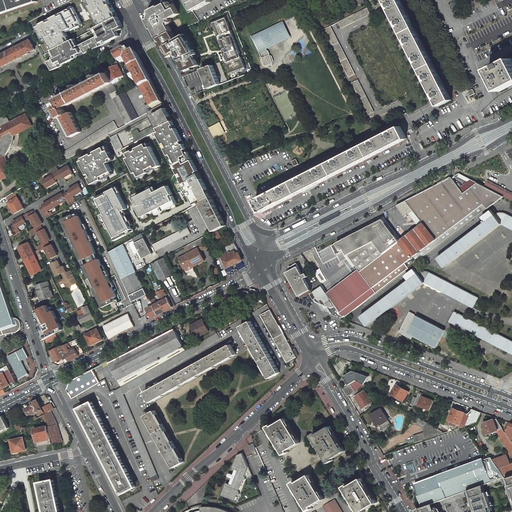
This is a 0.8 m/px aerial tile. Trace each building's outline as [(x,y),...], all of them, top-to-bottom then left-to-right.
[(36,0),(2,0),(0,1),(0,15),(37,2),(36,0)] [(118,17),(108,0),(84,0),(98,27),(118,17)] [(168,23),(170,19),(179,13),(173,1),(171,0),(169,1),(160,7),(159,5),(151,11),(148,12),(147,15),(147,17),(148,20),(152,29),(153,28),(159,38),(166,34),(173,31),(168,23)] [(193,10),(187,0),(186,0),(180,0),(182,3),(188,13),(193,10)] [(186,0),(187,0),(193,10),(211,0),(186,0)] [(401,0),(385,0),(402,34),(415,28),(406,9),(401,0)] [(66,33),(82,25),(73,7),(36,25),(43,39),(49,52),(70,41),(66,33)] [(367,7),(338,22),(342,28),(371,14),(367,7)] [(123,26),(118,17),(98,27),(94,29),(98,36),(76,47),(73,40),(70,41),(51,51),(55,58),(48,62),(53,70),(120,36),(116,29),(123,26)] [(215,21),(212,22),(217,35),(222,50),(226,59),(231,74),(242,70),(245,69),(244,66),(228,23),(226,17),(215,21)] [(267,48),(291,37),(284,22),(252,36),(262,58),(262,59),(264,65),(265,65),(265,66),(267,65),(267,67),(273,65),(272,63),(273,63),(273,62),(274,61),(272,56),(271,56),(270,55),(269,51),(268,50),(267,50),(266,50),(267,48)] [(324,29),(349,77),(355,74),(331,26),(324,29)] [(415,28),(402,34),(421,70),(433,64),(424,46),(415,28)] [(173,31),(159,39),(171,58),(176,54),(186,71),(194,68),(199,66),(200,65),(197,59),(195,56),(197,55),(198,55),(186,34),(177,39),(173,31)] [(31,41),(0,56),(0,68),(35,50),(31,41)] [(129,52),(118,57),(122,64),(129,61),(133,70),(143,65),(138,55),(136,55),(135,54),(134,55),(133,53),(130,54),(129,52)] [(511,59),(511,58),(489,70),(499,91),(511,85),(511,59)] [(433,64),(421,70),(439,106),(452,100),(443,82),(433,64)] [(135,80),(137,83),(139,82),(143,90),(153,85),(143,65),(133,70),(138,78),(135,80)] [(213,65),(202,69),(209,89),(220,84),(213,65)] [(113,83),(124,77),(119,67),(99,77),(97,74),(94,76),(96,79),(80,87),(78,84),(74,86),(76,89),(56,100),(58,103),(56,103),(57,104),(55,105),(56,108),(55,108),(60,118),(62,117),(72,137),(82,132),(71,112),(67,114),(64,109),(113,83)] [(374,112),(358,80),(352,83),(368,115),(374,112)] [(153,85),(143,90),(154,109),(163,104),(153,85)] [(119,95),(132,121),(139,118),(125,91),(118,94),(119,95)] [(119,95),(113,99),(126,125),(132,121),(119,95)] [(166,108),(151,116),(155,125),(157,128),(172,121),(166,108)] [(27,117),(26,114),(10,123),(6,115),(0,118),(0,179),(0,180),(2,179),(12,176),(8,162),(6,157),(9,152),(11,147),(12,142),(13,136),(19,133),(32,126),(27,117)] [(119,128),(114,121),(64,153),(68,159),(71,157),(108,133),(110,133),(119,128)] [(193,160),(172,121),(157,128),(156,129),(175,165),(176,164),(183,161),(185,164),(193,160)] [(209,128),(214,139),(226,133),(220,122),(209,128)] [(157,128),(155,125),(140,133),(138,129),(131,133),(136,142),(153,133),(152,131),(156,129),(157,128)] [(401,126),(364,145),(371,157),(389,148),(407,139),(401,126)] [(130,157),(128,158),(136,173),(138,172),(140,177),(149,172),(148,170),(155,166),(157,168),(161,166),(151,147),(148,148),(146,144),(137,149),(138,150),(134,152),(133,150),(128,153),(130,157)] [(364,145),(328,163),(334,176),(352,166),(371,157),(364,145)] [(84,160),(81,162),(88,175),(91,174),(92,177),(90,178),(93,184),(114,174),(108,163),(111,162),(110,159),(113,158),(109,150),(107,152),(104,147),(95,152),(96,154),(93,156),(92,154),(83,158),(84,160)] [(184,184),(191,180),(190,178),(200,173),(193,160),(185,164),(183,161),(176,164),(175,165),(178,173),(184,184)] [(328,163),(292,181),(298,194),(316,185),(334,176),(328,163)] [(52,173),(53,175),(44,181),(48,188),(57,182),(56,180),(55,178),(61,174),(63,177),(64,179),(64,178),(73,173),(69,166),(60,172),(57,166),(50,170),(52,173)] [(200,173),(190,178),(191,180),(202,201),(212,197),(200,173)] [(451,177),(397,205),(405,216),(411,212),(421,225),(477,183),(460,174),(459,173),(455,176),(459,184),(458,185),(451,177)] [(191,180),(184,184),(195,205),(200,202),(201,202),(202,201),(191,180)] [(511,192),(487,180),(484,186),(511,200),(511,192)] [(292,181),(256,200),(262,213),(280,203),(298,194),(292,181)] [(337,289),(328,296),(329,297),(335,306),(342,317),(343,318),(350,313),(401,275),(400,273),(408,267),(405,263),(413,256),(418,262),(504,196),(484,186),(480,184),(477,183),(421,225),(400,241),(356,274),(355,276),(340,287),(338,284),(335,287),(337,289)] [(47,211),(66,201),(74,197),(83,191),(79,184),(69,190),(70,191),(72,194),(65,198),(63,195),(63,194),(43,205),(44,207),(46,210),(43,212),(47,218),(52,215),(51,212),(48,213),(47,211)] [(153,188),(136,198),(138,202),(140,206),(138,207),(143,217),(154,211),(156,215),(157,214),(161,212),(161,214),(166,211),(166,210),(171,208),(171,209),(176,207),(176,205),(177,204),(175,201),(174,201),(171,196),(173,195),(168,186),(162,189),(158,192),(156,193),(153,188)] [(127,235),(126,232),(132,229),(125,215),(123,211),(125,210),(127,209),(116,187),(95,198),(99,207),(102,206),(106,213),(103,214),(102,215),(115,241),(127,235)] [(224,222),(212,197),(202,201),(201,202),(200,202),(204,210),(203,211),(209,223),(210,222),(212,226),(213,227),(224,222)] [(12,205),(14,209),(12,210),(14,214),(24,209),(17,198),(10,202),(11,203),(12,205)] [(486,222),(438,258),(445,267),(502,224),(495,215),(492,210),(482,217),(486,222)] [(26,223),(27,223),(26,221),(30,219),(34,224),(41,220),(37,212),(35,214),(30,217),(28,213),(13,222),(15,227),(12,228),(16,235),(21,232),(18,228),(26,223)] [(502,224),(511,229),(511,216),(507,214),(503,213),(501,213),(500,213),(498,213),(495,215),(502,224)] [(95,290),(102,304),(109,301),(110,304),(115,302),(113,298),(117,297),(111,283),(112,283),(108,276),(107,276),(99,259),(97,260),(94,255),(97,254),(89,236),(86,229),(85,229),(79,216),(75,218),(73,214),(68,217),(70,220),(63,223),(81,261),(82,261),(85,260),(88,258),(90,263),(87,265),(84,266),(92,283),(91,284),(94,291),(95,290)] [(383,219),(336,243),(341,252),(344,251),(349,258),(358,269),(355,272),(356,274),(400,241),(383,219)] [(38,233),(43,244),(37,247),(39,251),(45,248),(51,259),(58,255),(53,244),(50,246),(47,247),(45,243),(48,241),(51,240),(45,229),(43,230),(41,231),(38,226),(41,225),(43,223),(41,220),(34,224),(36,228),(29,231),(31,236),(38,233)] [(215,232),(226,226),(225,224),(224,222),(213,227),(214,229),(215,232)] [(187,227),(152,244),(156,251),(191,233),(187,227)] [(153,253),(143,234),(136,237),(124,244),(109,252),(122,279),(133,273),(131,269),(125,257),(129,254),(133,252),(131,249),(135,247),(133,244),(135,243),(143,258),(153,253)] [(185,272),(208,262),(202,249),(209,246),(205,238),(185,247),(188,253),(179,257),(185,272)] [(29,242),(19,247),(26,261),(36,256),(29,242)] [(222,256),(228,269),(244,262),(236,243),(233,244),(236,250),(222,256)] [(331,246),(336,255),(337,254),(341,252),(336,243),(331,246)] [(125,257),(131,269),(135,267),(129,254),(125,257)] [(26,261),(32,275),(42,270),(36,256),(26,261)] [(161,281),(175,274),(166,257),(152,264),(161,281)] [(65,276),(64,280),(62,279),(59,280),(61,284),(65,282),(67,283),(66,286),(71,288),(72,285),(78,283),(72,270),(68,272),(66,271),(64,266),(62,267),(58,261),(51,264),(57,276),(60,275),(60,272),(64,274),(65,276)] [(286,272),(299,296),(311,290),(305,278),(308,276),(306,273),(303,275),(298,266),(297,263),(291,266),(289,266),(288,271),(286,272)] [(425,282),(418,273),(415,269),(406,276),(409,280),(361,317),(368,326),(425,282)] [(420,273),(418,273),(425,282),(460,301),(465,291),(454,285),(447,282),(430,273),(427,271),(426,271),(425,271),(424,271),(422,272),(420,273)] [(122,279),(132,301),(138,299),(148,294),(137,272),(133,273),(122,279)] [(461,272),(457,278),(476,288),(478,286),(475,285),(477,280),(461,272)] [(16,333),(16,332),(18,331),(20,329),(21,326),(20,323),(19,320),(16,318),(13,317),(0,277),(0,336),(4,335),(9,333),(12,333),(13,335),(16,333)] [(319,281),(312,285),(316,290),(322,286),(321,284),(319,281)] [(48,282),(36,286),(41,300),(53,296),(48,282)] [(314,291),(321,302),(325,300),(329,297),(328,296),(322,286),(316,290),(314,291)] [(156,293),(161,302),(166,312),(173,308),(173,306),(163,289),(156,293)] [(315,302),(328,307),(331,308),(335,306),(329,297),(325,300),(321,302),(314,291),(309,295),(313,301),(314,300),(315,302)] [(465,291),(460,301),(473,308),(474,306),(479,298),(465,291)] [(151,299),(154,306),(159,315),(166,312),(161,302),(157,304),(154,297),(151,299)] [(44,340),(45,339),(56,333),(63,330),(61,327),(62,327),(60,322),(54,310),(51,312),(47,305),(34,311),(44,340)] [(83,308),(86,314),(91,311),(88,305),(83,308)] [(148,308),(153,318),(159,315),(154,306),(153,305),(153,306),(148,308)] [(328,307),(333,316),(337,317),(338,317),(339,318),(340,318),(342,317),(335,306),(331,308),(328,307)] [(271,310),(261,315),(287,362),(296,357),(297,357),(271,310)] [(90,319),(94,317),(91,311),(86,314),(80,316),(78,317),(81,323),(90,319)] [(511,341),(455,311),(450,321),(511,353),(511,341)] [(412,336),(435,348),(441,336),(444,331),(444,330),(422,319),(416,315),(415,316),(414,315),(409,312),(398,333),(402,335),(411,339),(412,336)] [(103,326),(110,340),(134,327),(128,313),(103,326)] [(206,319),(192,324),(197,338),(211,333),(206,319)] [(251,321),(241,327),(251,346),(270,378),(280,373),(251,321)] [(85,335),(91,346),(103,339),(97,329),(85,335)] [(174,329),(109,363),(122,387),(186,351),(174,329)] [(151,478),(157,475),(124,394),(222,338),(219,332),(217,333),(186,351),(122,387),(115,391),(151,478)] [(48,344),(58,339),(56,333),(45,339),(48,344)] [(70,351),(68,347),(67,344),(62,346),(65,353),(70,351)] [(231,344),(145,392),(151,403),(236,354),(231,345),(231,344)] [(62,346),(50,352),(55,362),(66,356),(67,356),(65,353),(62,346)] [(73,359),(79,356),(79,355),(75,348),(70,351),(65,353),(67,356),(66,356),(69,361),(73,359)] [(8,357),(20,379),(29,375),(21,361),(28,357),(24,349),(8,357)] [(67,391),(68,392),(72,399),(100,383),(93,370),(70,382),(67,391)] [(353,370),(343,376),(349,384),(357,379),(364,384),(369,376),(353,370)] [(4,373),(0,375),(0,391),(6,388),(8,387),(7,385),(9,384),(14,381),(11,374),(6,377),(4,373)] [(349,384),(344,388),(348,396),(366,385),(364,384),(357,379),(349,384)] [(404,402),(410,393),(406,391),(405,392),(397,387),(392,395),(404,402)] [(361,393),(354,396),(363,410),(372,404),(365,392),(362,394),(361,393)] [(434,400),(423,396),(424,395),(420,394),(418,398),(414,397),(412,404),(419,407),(420,406),(431,409),(434,400)] [(27,408),(30,415),(34,413),(34,414),(39,412),(42,410),(38,400),(33,403),(34,405),(27,408)] [(117,485),(121,493),(122,494),(129,490),(135,487),(93,402),(79,409),(82,415),(90,431),(98,447),(107,464),(117,485)] [(47,413),(51,411),(54,409),(51,404),(44,407),(47,413)] [(371,416),(378,428),(381,426),(384,431),(392,426),(381,409),(371,416)] [(470,415),(454,409),(450,420),(452,421),(451,424),(457,426),(458,423),(461,424),(460,428),(465,426),(477,422),(481,412),(472,409),(470,415)] [(151,413),(145,416),(174,468),(184,462),(155,410),(151,413)] [(63,442),(57,423),(51,411),(47,413),(45,415),(44,415),(50,427),(49,427),(52,439),(54,444),(63,442)] [(0,416),(0,432),(7,429),(9,428),(3,415),(0,416)] [(424,432),(413,436),(415,442),(444,433),(438,429),(416,416),(412,421),(425,429),(424,432)] [(300,443),(285,418),(273,426),(272,424),(267,427),(284,455),(289,452),(288,450),(300,443)] [(507,434),(497,419),(484,424),(488,435),(494,433),(495,435),(499,433),(511,454),(511,441),(508,434),(507,434)] [(444,433),(451,431),(440,424),(438,429),(444,433)] [(47,426),(34,429),(35,433),(37,442),(50,439),(47,426)] [(345,451),(330,426),(318,434),(317,432),(312,435),(329,463),(334,460),(333,458),(345,451)] [(23,438),(11,440),(13,451),(14,454),(19,453),(19,451),(26,450),(25,448),(23,438)] [(248,445),(252,452),(257,450),(253,443),(248,445)] [(239,468),(231,487),(229,486),(230,484),(226,483),(221,495),(238,502),(241,494),(239,490),(244,480),(253,476),(245,458),(243,453),(237,455),(233,465),(236,467),(238,467),(239,468)] [(511,457),(510,455),(494,461),(499,468),(511,463),(511,457)] [(484,485),(504,477),(499,468),(498,468),(491,457),(484,459),(484,458),(420,481),(419,482),(418,482),(415,483),(416,485),(423,507),(434,503),(467,491),(484,485)] [(415,473),(411,461),(405,464),(409,475),(415,473)] [(511,464),(499,468),(504,477),(506,478),(511,476),(511,464)] [(232,478),(230,484),(229,486),(231,487),(239,468),(238,467),(236,467),(235,469),(233,475),(232,478)] [(324,499),(309,474),(297,482),(296,480),(291,483),(308,511),(313,508),(312,507),(324,499)] [(348,484),(344,487),(359,511),(364,511),(365,511),(364,510),(377,502),(362,478),(349,485),(348,484)] [(45,511),(60,511),(54,480),(46,481),(40,483),(45,511)] [(484,485),(467,491),(469,498),(470,498),(475,510),(478,509),(478,511),(490,511),(488,507),(491,506),(486,492),(485,492),(484,485)] [(342,511),(335,499),(323,506),(326,511),(342,511)] [(421,508),(416,509),(418,511),(438,511),(437,509),(436,509),(435,506),(434,503),(423,507),(421,508)]
